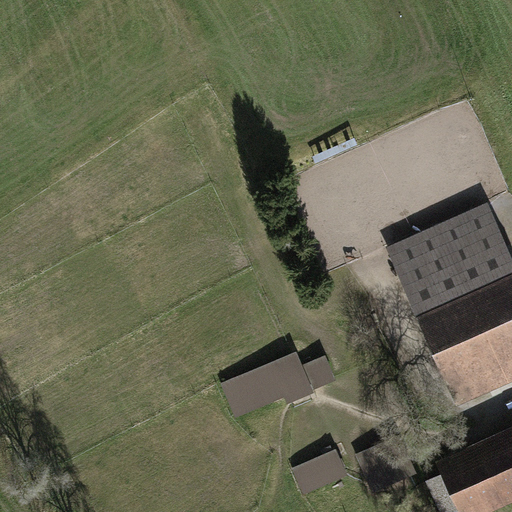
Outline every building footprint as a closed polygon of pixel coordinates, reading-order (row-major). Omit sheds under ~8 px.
[(511,284),(482,220),(397,260),(461,395),(511,371),(511,284)] [(293,355),(220,388),(233,415),(285,392),(291,403),(312,394),(334,384),(324,361),(301,371),(293,355)] [(511,432),(437,466),(458,511),(477,511),(511,496),(511,432)] [(397,439),(357,457),(374,493),(413,475),(397,439)] [(336,452),(292,468),(300,490),(344,474),(336,452)]
